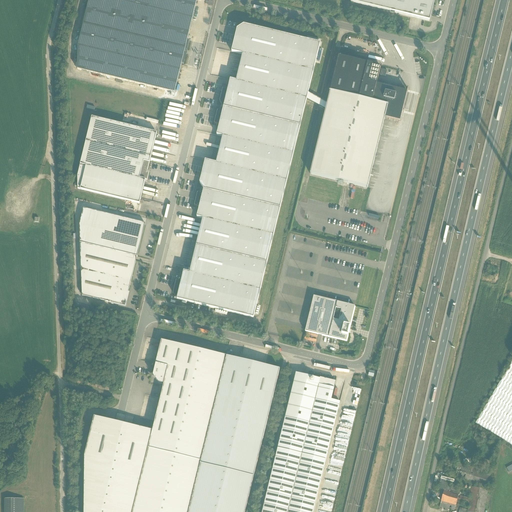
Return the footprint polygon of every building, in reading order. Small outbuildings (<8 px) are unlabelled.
[(76,67),(173,90),(195,0),(88,0),(77,46),(76,67)] [(223,108),(299,127),(319,44),(243,26),(237,30),(231,52),(242,55),(235,82),(230,80),(227,91),(222,90),(219,102),(221,105),(223,108)] [(383,65),(342,55),(312,175),(369,189),(387,118),(402,122),(410,92),(378,84),(383,65)] [(253,318),(299,128),(223,109),(219,111),(216,112),(214,123),(218,125),(216,135),(222,136),(216,164),(204,161),(199,184),(203,191),(197,194),(194,206),(199,207),(197,217),(202,218),(188,274),(183,273),(180,283),(175,282),(172,293),(176,299),(253,318)] [(78,177),(77,189),(139,203),(156,134),(91,118),(77,176),(78,177)] [(81,244),(83,296),(125,307),(137,258),(81,244)] [(338,244),(337,254),(340,254),(340,257),(343,258),(344,254),(349,255),(350,251),(352,252),(353,246),(338,244)] [(296,342),(303,343),(305,337),(307,326),(307,323),(306,323),(307,311),(305,311),(304,318),(298,317),(286,312),(293,313),(294,309),(295,307),(295,305),(291,304),(292,300),(294,301),(294,298),(287,296),(281,295),(277,334),(279,335),(285,336),(285,338),(288,339),(296,342)] [(306,333),(348,344),(357,308),(315,297),(306,333)] [(186,511),(224,356),(161,341),(152,374),(158,383),(163,384),(151,432),(93,418),(84,456),(83,511),(186,511)] [(245,511),(280,369),(224,356),(186,511),(245,511)] [(511,360),(472,424),(511,447),(511,360)] [(323,378),(297,372),(264,511),(315,511),(341,401),(333,399),(335,389),(321,385),(323,378)] [(28,438),(30,424),(24,424),(23,433),(16,432),(15,441),(23,442),(23,438),(28,438)] [(488,470),(491,462),(478,457),(475,466),(488,470)] [(472,488),(469,511),(486,511),(489,490),(472,488)] [(458,496),(443,492),(438,506),(453,510),(458,496)] [(23,511),(23,499),(5,500),(5,511),(23,511)]
